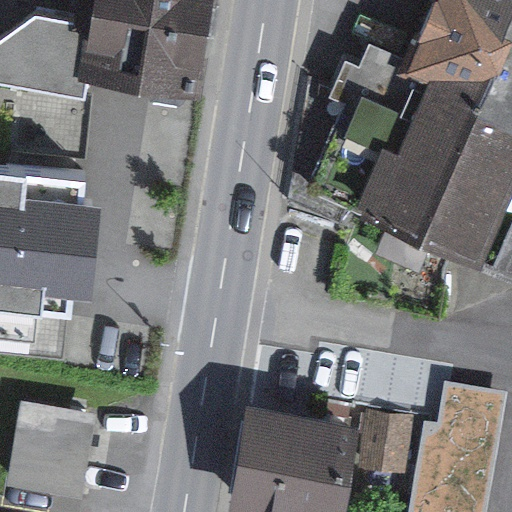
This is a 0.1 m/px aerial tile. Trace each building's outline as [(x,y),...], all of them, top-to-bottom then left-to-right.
[(189,119),(207,0),(85,0),(77,55),(70,101),(87,104),(189,119)] [(511,160),(511,0),(459,0),(433,68),(362,41),(307,184),(477,250),(511,160)] [(70,101),(77,55),(0,43),(0,147),(79,160),(87,104),(70,101)] [(56,171),(0,164),(0,302),(41,307),(56,171)] [(424,421),(407,511),(486,511),(508,391),(445,381),(437,423),(424,421)] [(337,511),(353,419),(240,401),(223,504),(274,511),(337,511)] [(8,490),(82,502),(96,415),(21,403),(8,490)]
